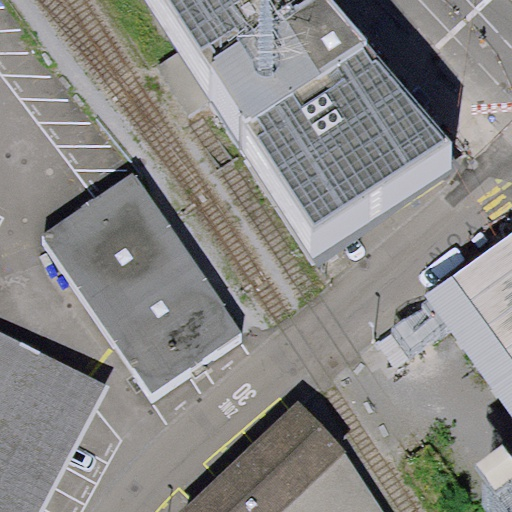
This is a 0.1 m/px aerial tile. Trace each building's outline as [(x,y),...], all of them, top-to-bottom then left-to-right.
[(209,106),(313,266),(451,176),(299,0),(140,0),(173,52),(177,58),(209,106)] [(177,58),(158,70),(189,119),(209,106),(177,58)] [(216,359),(241,341),(133,182),(43,244),(152,402),(216,359)] [(511,248),(447,296),(511,385),(511,248)] [(0,511),(43,511),(110,385),(0,331),(0,511)] [(227,484),(199,511),(379,511),(344,458),(302,413),(227,484)] [(511,511),(511,461),(502,448),(468,473),(493,511),(511,511)]
